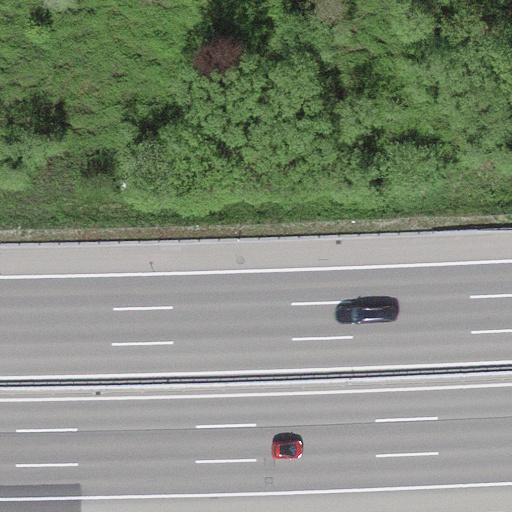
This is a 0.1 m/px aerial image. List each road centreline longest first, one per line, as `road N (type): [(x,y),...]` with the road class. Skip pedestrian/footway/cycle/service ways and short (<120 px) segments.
road 1 (motorway): [(0,448),(511,432)]
road 2 (motorway): [(511,310),(0,326)]
